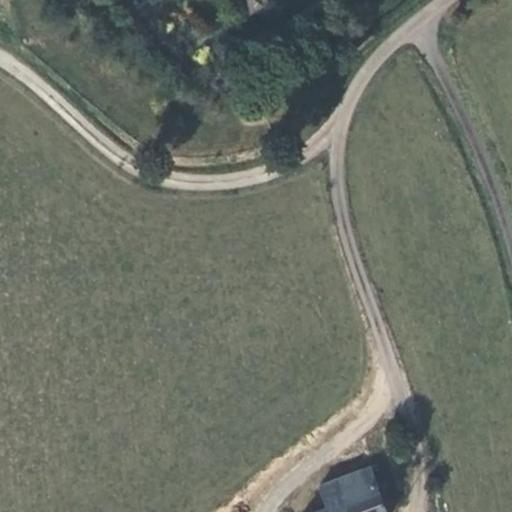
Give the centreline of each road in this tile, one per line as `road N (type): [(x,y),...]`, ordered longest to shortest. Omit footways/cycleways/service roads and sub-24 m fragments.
road 1 (track): [(343,120),(313,155),(287,168),(190,184),(145,174),(105,152),(0,61)]
road 2 (unclassified): [(453,0),(364,73),(343,120)]
